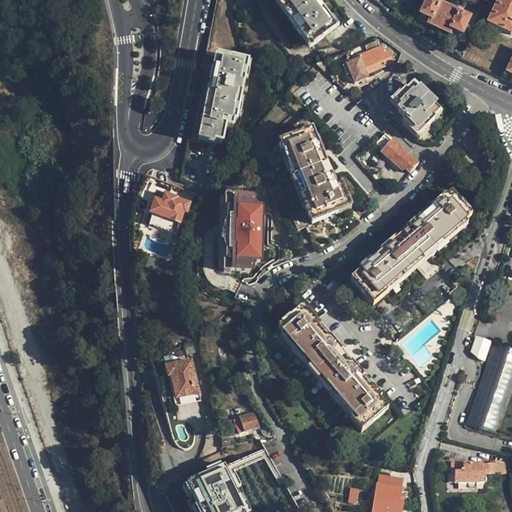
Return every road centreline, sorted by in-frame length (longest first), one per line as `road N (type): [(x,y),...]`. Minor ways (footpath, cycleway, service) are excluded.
road 1 (residential): [(485,91),(415,187),(329,257),(273,281),(253,304),(258,392),(323,511)]
road 2 (residential): [(147,511),(122,244),(134,154)]
road 3 (residential): [(498,226),(360,339)]
road 4 (tertiary): [(190,0),(163,133),(134,154)]
road 5 (residential): [(455,356),(420,466),(426,511)]
road 6 (tertiary): [(485,91),(422,55),(354,0)]
road 7 (tertiary): [(125,143),(149,63),(147,34),(131,0)]
road 8 (residential): [(455,356),(473,362),(455,431),(511,447)]
road 9 (tertiary): [(116,0),(127,56),(125,143)]
road 10 (residential): [(498,226),(455,356)]
